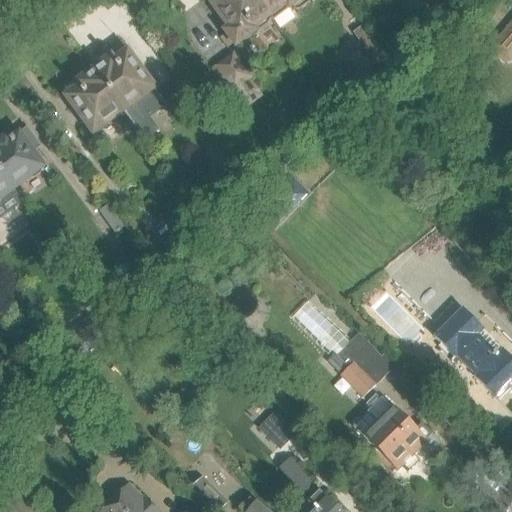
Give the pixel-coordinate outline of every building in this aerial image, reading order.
[(233,45),(269,19),(255,0),(206,0),(227,28),(222,31),(233,45)] [(302,11),(309,5),(305,0),(255,0),(269,19),(270,18),(288,6),(289,7),(290,7),(294,11),(297,12),(300,12),(302,11)] [(440,0),(447,9),(458,1),(456,0),(440,0)] [(474,0),(465,0),(451,9),(458,20),(479,6),(474,0)] [(464,34),(454,20),(445,27),(454,40),(464,34)] [(511,25),(492,51),(506,63),(511,63),(511,62),(511,25)] [(386,58),(374,43),(365,50),(377,65),(386,58)] [(162,103),(154,92),(123,51),(119,50),(110,57),(109,63),(94,74),(124,114),(132,125),(162,103)] [(254,77),(237,54),(213,72),(230,94),(235,90),(248,107),(261,97),(249,81),(254,77)] [(360,84),(371,76),(356,57),(345,65),(352,74),(336,85),(344,95),(360,84)] [(93,137),(124,114),(94,74),(79,85),(77,83),(74,84),(62,93),(62,96),(93,137)] [(0,176),(11,192),(42,169),(18,136),(8,143),(5,140),(0,143),(0,176)] [(0,200),(11,192),(0,176),(0,200)] [(215,195),(218,198),(230,213),(244,202),(230,184),(215,195)] [(259,220),(272,234),(306,202),(292,188),(259,220)] [(243,216),(227,229),(235,240),(251,228),(243,216)] [(175,267),(190,257),(176,237),(161,248),(175,267)] [(119,282),(138,308),(165,289),(145,264),(119,282)] [(490,281),(511,302),(511,283),(499,271),(490,281)] [(172,292),(181,302),(196,290),(187,280),(172,292)] [(164,298),(172,305),(178,300),(169,292),(164,298)] [(172,305),(164,298),(148,317),(162,328),(177,310),(172,305)] [(117,337),(98,312),(86,321),(87,322),(75,331),(74,330),(61,340),(83,369),(95,360),(117,337)] [(511,389),(511,362),(502,353),(496,359),(476,339),(482,333),(462,313),(434,341),(454,361),(456,359),(476,379),(475,380),(497,402),(511,388),(511,389)] [(359,336),(354,341),(345,332),(328,349),(335,355),(327,363),(342,378),(340,379),(363,402),(377,388),(377,387),(385,379),(364,358),(372,349),(359,336)] [(43,379),(35,367),(25,374),(34,386),(43,379)] [(53,415),(72,428),(87,411),(68,396),(53,415)] [(409,427),(382,400),(353,429),(376,451),(375,453),(376,453),(370,459),(392,481),(402,470),(408,475),(420,463),(414,457),(427,445),(433,438),(421,427),(416,432),(410,426),(409,427)] [(261,431),(281,451),(299,432),(279,412),(261,431)] [(334,511),(321,497),(291,462),(277,473),(306,508),(302,511),(334,511)] [(188,496),(203,511),(220,511),(228,504),(203,480),(188,496)] [(148,511),(127,491),(107,511),(148,511)] [(36,511),(22,497),(6,511),(36,511)] [(291,511),(289,510),(287,511),(261,511),(248,501),(239,511),(291,511)]
